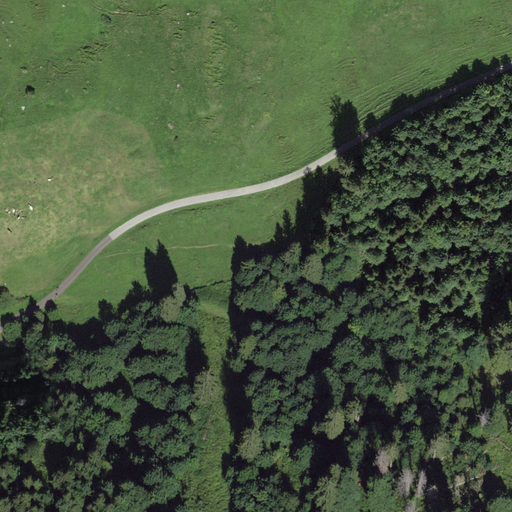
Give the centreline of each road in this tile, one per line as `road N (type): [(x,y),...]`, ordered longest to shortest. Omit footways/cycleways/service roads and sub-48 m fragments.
road 1 (track): [(511,69),(302,175),(203,198),(119,234)]
road 2 (track): [(119,234),(51,301),(0,330)]
